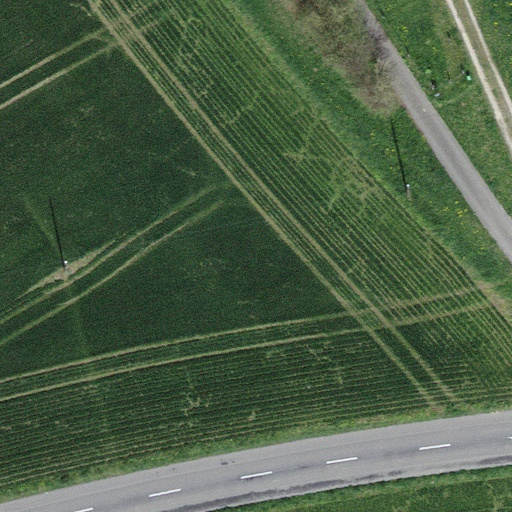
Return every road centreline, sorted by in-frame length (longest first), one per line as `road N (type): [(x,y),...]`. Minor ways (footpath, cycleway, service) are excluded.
road 1 (tertiary): [(73,511),(343,458),(511,436)]
road 2 (track): [(349,0),(511,239)]
road 3 (track): [(511,124),(460,0)]
